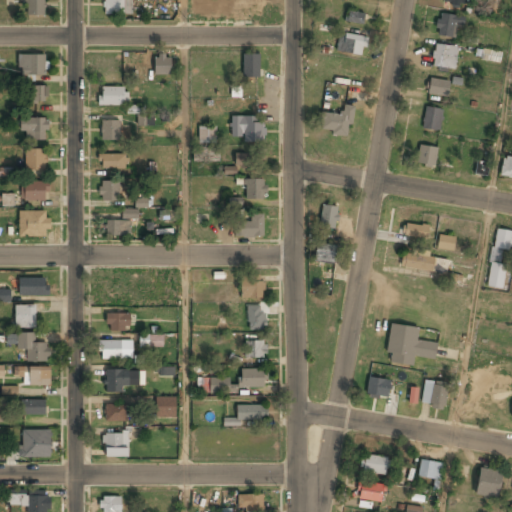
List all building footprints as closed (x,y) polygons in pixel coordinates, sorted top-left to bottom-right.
[(45,0),(25,0),(25,14),(45,14),(45,0)] [(104,0),(104,14),(131,14),(131,0),(104,0)] [(233,0),(191,0),(191,15),(233,15),(233,0)] [(487,0),(486,12),(498,14),(499,0),(487,0)] [(364,13),(347,10),(345,22),(362,24),(364,13)] [(451,37),(453,26),(463,27),(464,17),(439,13),(435,34),(451,37)] [(361,55),(362,47),(366,48),(367,36),(338,33),(336,52),(361,55)] [(456,45),(433,45),(432,67),(455,68),(456,45)] [(480,60),(499,63),(501,52),(482,49),(480,60)] [(243,77),(260,77),(260,54),(243,54),(243,77)] [(19,55),(19,76),(46,76),(46,55),(19,55)] [(155,74),(171,74),(171,55),(155,55),(155,74)] [(427,94),(446,97),(449,81),(429,78),(427,94)] [(29,104),(47,103),(46,87),(29,88),(29,104)] [(128,87),(99,87),(99,105),(128,105),(128,87)] [(320,112),(319,129),(331,130),(331,135),(346,137),(347,125),(352,125),(354,106),(341,105),(341,114),(320,112)] [(422,129),(440,131),(443,109),(424,107),(422,129)] [(153,126),(153,114),(139,113),(139,125),(153,126)] [(264,141),(264,116),(231,116),(231,141),(264,141)] [(47,140),(47,119),(22,119),(22,140),(47,140)] [(101,141),(120,141),(120,121),(101,121),(101,141)] [(216,126),(199,126),(199,144),(216,144),(216,126)] [(434,167),(437,148),(419,145),(416,165),(434,167)] [(45,172),(45,150),(25,150),(25,172),(45,172)] [(235,153),(235,168),(263,168),(263,153),(235,153)] [(99,155),(99,170),(127,170),(127,155),(99,155)] [(246,180),(246,200),(265,200),(265,180),(246,180)] [(49,183),(22,183),(22,200),(48,201),(49,183)] [(99,183),(99,202),(119,202),(119,183),(99,183)] [(1,206),(13,206),(13,194),(2,193),(1,206)] [(136,209),(148,208),(147,198),(135,199),(136,209)] [(336,228),(337,206),(321,205),(320,227),(336,228)] [(130,219),(137,219),(137,211),(123,211),(123,221),(105,221),(105,237),(130,237),(130,219)] [(49,236),(49,212),(19,212),(19,236),(49,236)] [(177,223),(177,212),(159,212),(159,223),(177,223)] [(263,238),(263,215),(251,215),(251,223),(235,223),(235,238),(263,238)] [(426,239),(428,226),(405,222),(403,235),(426,239)] [(511,231),(494,229),(490,261),(500,263),(502,249),(511,250),(511,231)] [(452,252),(455,237),(438,234),(436,249),(452,252)] [(333,264),(335,245),(315,243),(313,262),(333,264)] [(429,257),(429,251),(414,249),(414,254),(401,252),(399,268),(446,273),(447,260),(429,257)] [(486,286),(501,289),(506,265),(490,262),(486,286)] [(19,296),(49,296),(49,278),(19,278),(19,296)] [(241,299),(264,299),(264,281),(241,281),(241,299)] [(0,301),(8,303),(9,294),(0,292),(0,301)] [(35,307),(15,307),(15,330),(35,330),(35,307)] [(247,331),(263,331),(263,307),(247,307),(247,331)] [(129,315),(106,315),(106,332),(129,332),(129,315)] [(418,328),(390,323),(385,353),(390,353),(389,362),(412,366),(413,356),(434,359),(436,343),(416,340),(418,328)] [(138,346),(163,347),(163,334),(139,334),(138,346)] [(16,335),(16,351),(26,351),(26,362),(49,362),(49,344),(35,344),(35,335),(16,335)] [(266,342),(244,342),(244,359),(266,359),(266,342)] [(132,351),(123,351),(123,343),(98,343),(98,361),(132,361),(132,351)] [(174,376),(174,367),(159,367),(159,376),(174,376)] [(19,377),(26,377),(26,387),(51,387),(51,369),(19,369),(19,377)] [(238,371),(238,388),(266,388),(266,371),(238,371)] [(139,387),(139,372),(105,372),(105,393),(122,393),(122,387),(139,387)] [(387,397),(389,380),(368,377),(366,395),(387,397)] [(210,393),(228,393),(228,380),(210,380),(210,393)] [(447,383),(423,380),(420,405),(444,407),(447,383)] [(418,388),(409,387),(407,403),(416,404),(418,388)] [(156,398),(156,419),(176,419),(176,398),(156,398)] [(21,401),(21,416),(46,416),(46,401),(21,401)] [(104,422),(128,422),(128,406),(104,406),(104,422)] [(236,407),(236,422),(266,422),(266,407),(236,407)] [(51,458),(51,432),(21,432),(21,458),(51,458)] [(128,434),(103,434),(103,458),(128,458),(128,434)] [(385,474),(387,457),(361,454),(360,472),(385,474)] [(417,476),(440,480),(443,463),(420,459),(417,476)] [(404,467),(396,466),(395,483),(402,484),(404,467)] [(476,497),(498,498),(500,470),(478,469),(476,497)] [(357,499),(382,502),(384,483),(358,481),(357,499)] [(9,507),(28,507),(28,511),(50,511),(50,495),(9,495),(9,507)] [(238,496),(238,511),(263,511),(263,496),(238,496)] [(121,511),(121,498),(99,498),(99,511),(121,511)]
